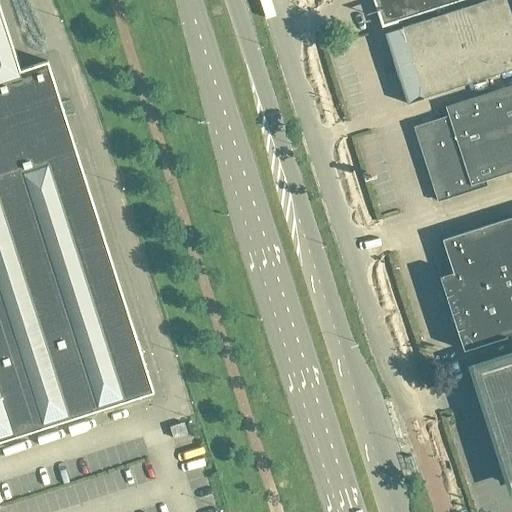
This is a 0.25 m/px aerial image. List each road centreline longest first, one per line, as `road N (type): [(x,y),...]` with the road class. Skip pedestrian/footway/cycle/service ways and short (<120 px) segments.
road 1 (secondary): [(391,511),(231,0)]
road 2 (secondary): [(183,0),(342,511)]
road 3 (unclassified): [(415,423),(276,0)]
road 4 (unknown): [(410,407),(451,395),(470,399),(499,485),(511,495)]
